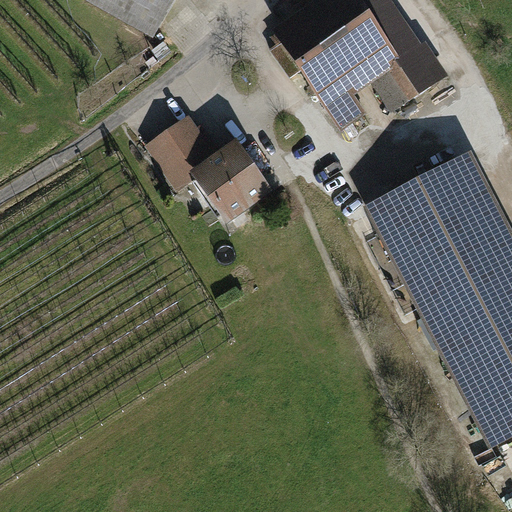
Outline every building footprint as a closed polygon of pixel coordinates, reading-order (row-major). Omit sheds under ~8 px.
[(172,0),(87,0),(153,36),(172,0)] [(383,0),(307,0),(271,26),(339,130),(364,113),(353,92),(370,82),(389,113),(437,79),(383,0)] [(184,115),(142,145),(174,190),(194,177),(226,221),(271,189),(232,135),(214,147),(206,136),(201,140),(184,115)] [(511,430),(511,253),(464,162),(367,212),(487,443),(511,430)] [(0,426),(183,321),(105,186),(0,245),(0,426)]
